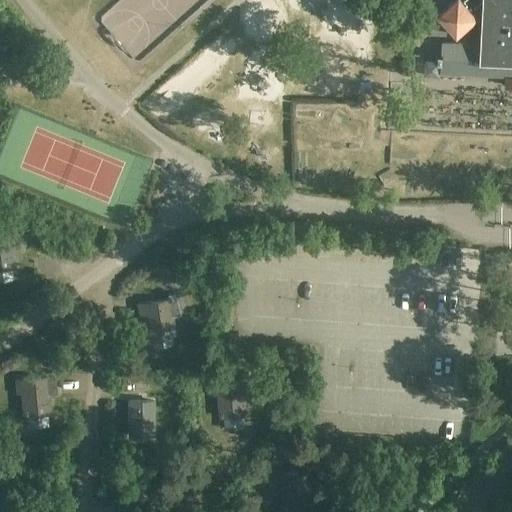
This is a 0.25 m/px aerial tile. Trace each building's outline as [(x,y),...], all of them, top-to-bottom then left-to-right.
[(511,0),(453,0),(438,14),(456,35),(478,17),(483,17),(482,43),(455,42),(454,72),(511,75),(511,0)] [(0,267),(14,266),(9,230),(0,231),(0,267)] [(149,338),(174,334),(169,299),(143,303),(149,338)] [(24,415),(50,412),(46,377),(21,379),(24,415)] [(221,417),(247,414),(243,378),(217,381),(221,417)] [(152,436),(152,401),(129,401),(129,436),(152,436)] [(284,509),(310,507),(308,471),(282,473),(284,509)]
